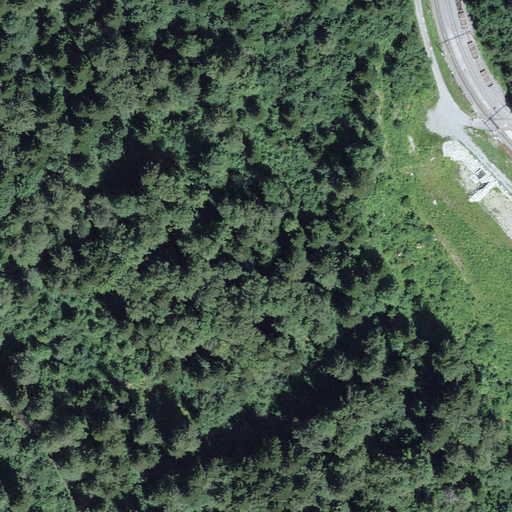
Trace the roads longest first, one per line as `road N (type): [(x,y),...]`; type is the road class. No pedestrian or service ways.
road 1 (track): [(511,123),(459,115),(436,71),(417,0)]
road 2 (track): [(0,395),(75,511)]
